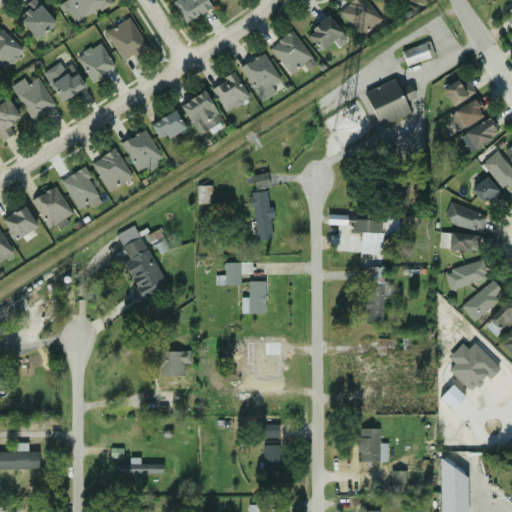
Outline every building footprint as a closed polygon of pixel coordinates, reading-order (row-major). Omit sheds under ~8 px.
[(55,23),(34,0),(32,0),(15,15),(35,39),(55,23)] [(110,2),(108,0),(66,0),(80,21),(110,2)] [(210,9),(205,0),(171,0),(183,22),(210,9)] [(380,20),(364,0),(350,0),(337,11),(359,37),(380,20)] [(511,29),(511,6),(500,15),(511,30),(511,29)] [(321,52),(341,32),(326,16),(305,35),(321,52)] [(104,32),(122,62),(146,47),(127,18),(104,32)] [(0,31),(0,68),(3,71),(22,51),(1,30),(0,31)] [(268,46),(289,75),(311,59),(291,30),(268,46)] [(433,55),(427,41),(400,52),(406,66),(433,55)] [(92,82),(114,67),(97,42),(75,58),(92,82)] [(279,80),(262,53),(239,67),(257,95),(279,80)] [(64,58),(41,73),(61,102),(83,86),(64,58)] [(209,86),(224,112),(248,98),(233,72),(209,86)] [(29,120),(53,108),(36,73),(11,86),(29,120)] [(465,78),(443,90),(451,106),(473,94),(465,78)] [(407,115),(395,81),(364,92),(376,127),(407,115)] [(414,99),(410,86),(400,89),(403,102),(414,99)] [(179,106),(198,134),(220,120),(202,91),(179,106)] [(12,132),(8,127),(20,115),(3,98),(0,101),(0,135),(4,140),(12,132)] [(462,128),(483,115),(473,99),(452,113),(462,128)] [(157,140),(183,131),(176,112),(150,121),(157,140)] [(464,131),(473,148),(498,135),(489,118),(464,131)] [(160,157),(143,129),(119,143),(136,171),(160,157)] [(511,143),(502,153),(511,163),(511,143)] [(90,164),(109,191),(131,175),(112,148),(90,164)] [(481,163),(506,193),(511,187),(511,172),(494,152),(481,163)] [(99,194),(81,167),(59,181),(77,208),(99,194)] [(251,175),(254,190),(268,188),(266,173),(251,175)] [(488,207),(501,197),(485,177),(472,188),(488,207)] [(30,200),(47,228),(70,213),(53,186),(30,200)] [(211,204),(211,186),(195,186),(196,204),(211,204)] [(271,238),(268,190),(251,191),(254,239),(271,238)] [(477,234),(484,218),(450,202),(442,218),(477,234)] [(14,240),(36,226),(23,206),(1,220),(14,240)] [(345,233),(382,233),(382,217),(345,217),(345,233)] [(166,286),(147,248),(154,244),(158,252),(167,248),(157,229),(139,238),(132,226),(116,234),(128,259),(123,261),(141,298),(166,286)] [(478,236),(449,232),(447,248),(476,252),(478,236)] [(0,259),(12,252),(0,234),(0,259)] [(443,271),(449,290),(487,278),(481,259),(443,271)] [(250,262),(223,262),(223,285),(239,285),(239,272),(250,272),(250,262)] [(381,322),(381,266),(364,266),(364,322),(381,322)] [(502,292),(489,279),(460,308),(473,321),(502,292)] [(263,281),(247,281),(247,313),(264,313),(263,281)] [(511,318),(511,302),(508,298),(486,320),(498,333),(511,318)] [(511,354),(511,327),(497,342),(511,356),(511,354)] [(179,382),(179,343),(162,343),(162,382),(179,382)] [(461,344),(447,358),(454,364),(447,371),(470,393),(485,377),(488,380),(499,369),(472,344),(467,350),(461,344)] [(257,388),(275,388),(275,354),(257,354),(257,388)] [(233,381),(233,368),(218,368),(217,381),(233,381)] [(155,411),(173,411),(173,390),(155,390),(155,411)] [(277,425),(260,425),(260,437),(277,438),(277,425)] [(378,428),(357,428),(357,462),(378,462),(378,428)] [(262,462),(277,462),(277,445),(262,445),(262,462)] [(0,468),(37,468),(37,451),(0,451),(0,468)] [(161,473),(161,464),(138,464),(138,458),(129,458),(129,463),(115,463),(115,473),(161,473)] [(465,511),(465,467),(438,467),(438,511),(465,511)] [(404,471),(390,471),(390,492),(404,492),(404,471)]
